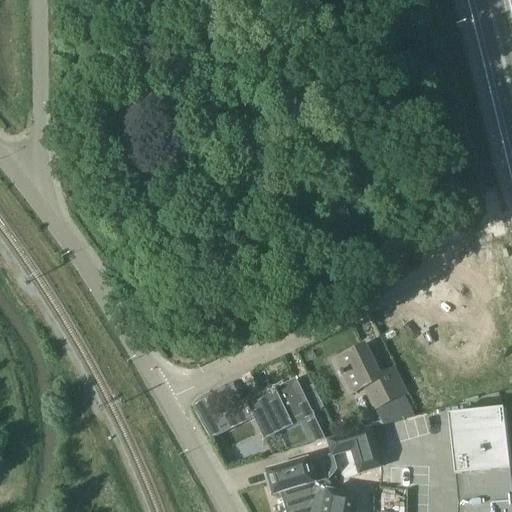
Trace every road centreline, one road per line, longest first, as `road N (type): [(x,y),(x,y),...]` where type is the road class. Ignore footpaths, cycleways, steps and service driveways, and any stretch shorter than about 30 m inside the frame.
road 1 (residential): [(23,179),(163,398)]
road 2 (residential): [(163,398),(360,304)]
road 3 (residential): [(23,179),(40,122),(38,0)]
road 4 (secondary): [(478,0),(511,141)]
road 5 (track): [(0,373),(23,451),(0,507)]
road 6 (residential): [(163,398),(227,511)]
